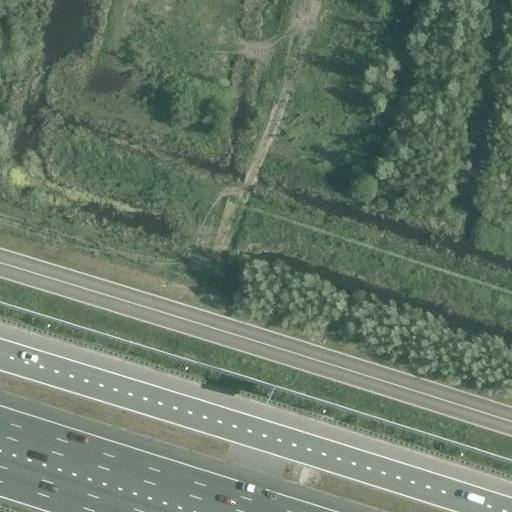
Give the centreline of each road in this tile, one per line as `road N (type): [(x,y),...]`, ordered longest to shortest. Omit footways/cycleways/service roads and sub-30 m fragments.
road 1 (motorway): [(473,511),(0,364)]
road 2 (track): [(203,329),(310,0)]
road 3 (motorway): [(185,511),(0,453)]
